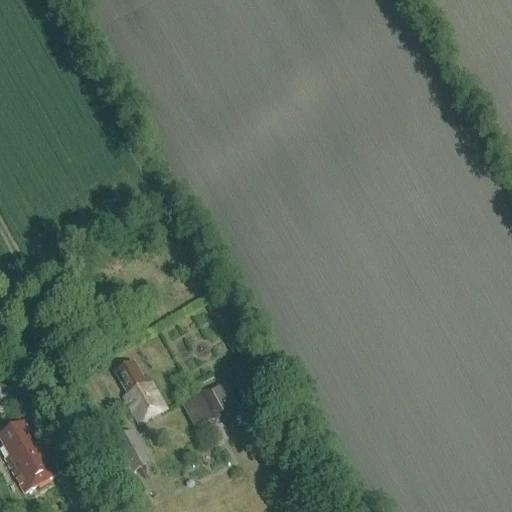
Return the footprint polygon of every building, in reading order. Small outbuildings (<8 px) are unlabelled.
[(138,429),(167,412),(149,381),(143,382),(133,366),(115,377),(128,400),(123,401),(138,429)] [(227,385),(195,403),(207,424),(239,406),(227,385)] [(34,444),(23,425),(0,438),(0,444),(9,459),(5,462),(25,497),(61,476),(42,449),(38,442),(34,444)] [(151,466),(134,434),(103,450),(120,483),(151,466)] [(74,511),(84,511),(94,506),(76,475),(59,485),(74,511)]
